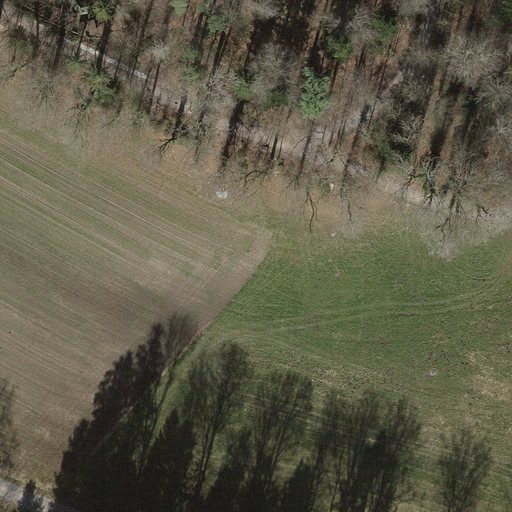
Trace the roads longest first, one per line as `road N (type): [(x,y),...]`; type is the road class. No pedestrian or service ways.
road 1 (track): [(274,147),(122,85),(0,0)]
road 2 (track): [(511,221),(274,147)]
road 3 (track): [(274,147),(368,108),(410,68)]
